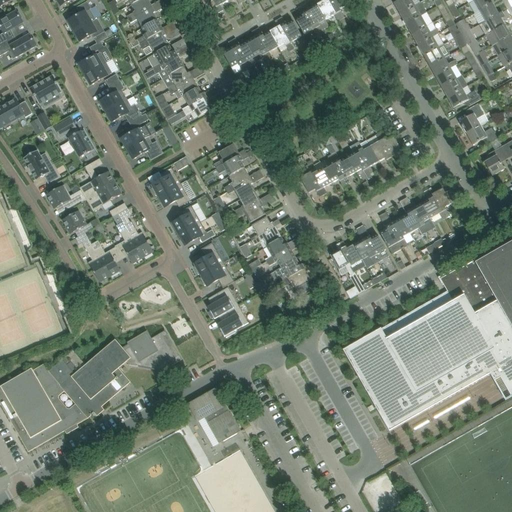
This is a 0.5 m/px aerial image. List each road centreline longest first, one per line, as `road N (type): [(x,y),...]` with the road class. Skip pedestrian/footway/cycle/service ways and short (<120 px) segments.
road 1 (residential): [(227,368),(304,341),(474,241),(487,204)]
road 2 (residential): [(307,239),(177,0)]
road 3 (residential): [(227,368),(0,495)]
road 4 (residential): [(165,268),(91,301),(0,157)]
road 5 (residential): [(165,268),(170,250),(66,68),(67,49)]
road 6 (residential): [(451,158),(367,0)]
road 7 (residential): [(307,239),(451,158)]
